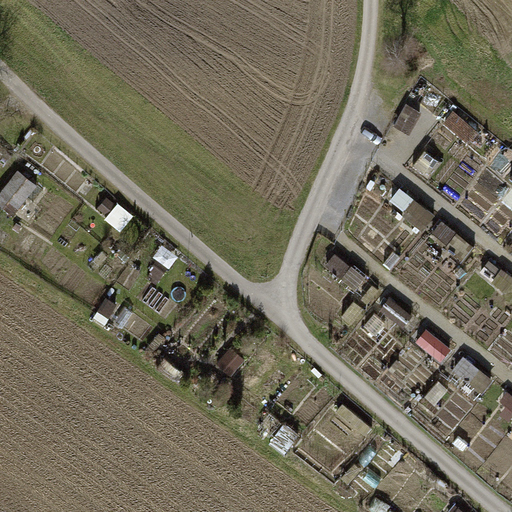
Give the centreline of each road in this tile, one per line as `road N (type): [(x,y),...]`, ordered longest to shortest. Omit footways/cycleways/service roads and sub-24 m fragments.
road 1 (unclassified): [(0,61),(505,511)]
road 2 (unknown): [(314,208),(511,371)]
road 3 (unknown): [(354,106),(511,257)]
